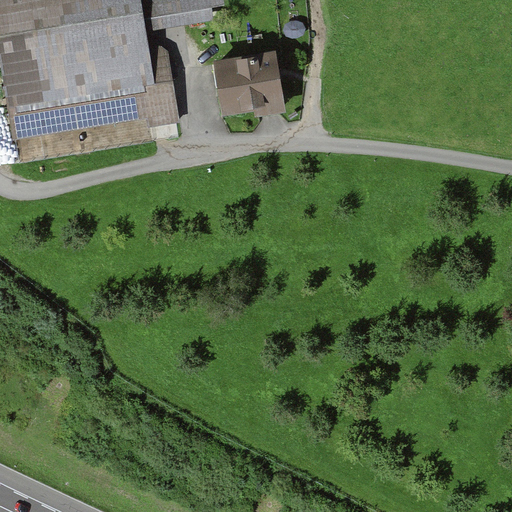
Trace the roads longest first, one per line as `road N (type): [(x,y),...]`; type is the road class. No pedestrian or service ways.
road 1 (track): [(0,187),(38,193),(308,144),(511,169)]
road 2 (track): [(323,0),(308,144)]
